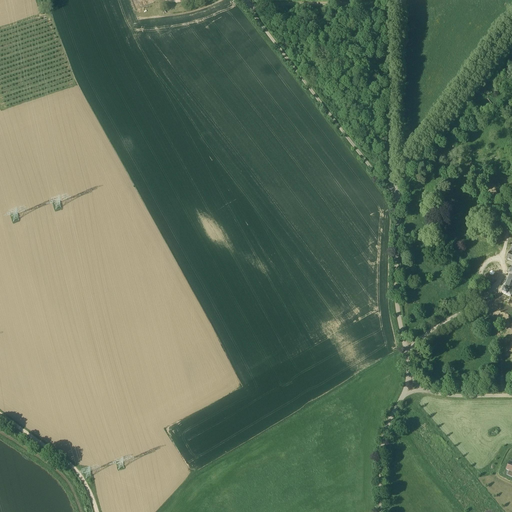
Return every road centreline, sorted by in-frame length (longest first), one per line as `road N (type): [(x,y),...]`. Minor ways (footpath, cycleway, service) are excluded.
road 1 (unclassified): [(396,194),(386,193),(241,0)]
road 2 (unclassified): [(396,194),(424,141),(511,27)]
road 3 (unclassified): [(396,194),(388,0)]
road 4 (unclassified): [(408,374),(397,301),(396,194)]
road 5 (track): [(388,0),(246,6)]
road 6 (track): [(0,414),(67,461),(95,511)]
road 7 (unclassified): [(383,511),(388,421),(403,395)]
